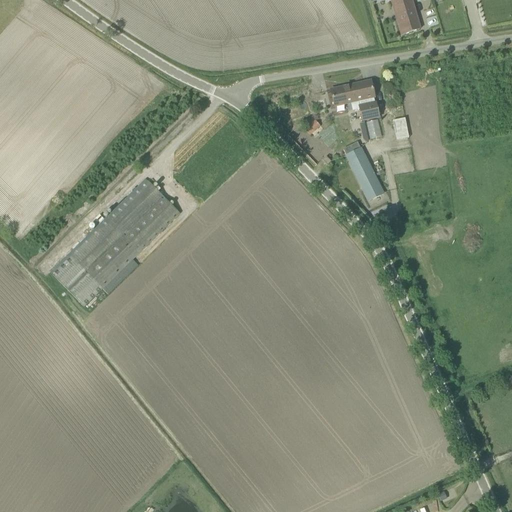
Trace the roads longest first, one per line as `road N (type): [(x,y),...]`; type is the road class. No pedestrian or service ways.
road 1 (unclassified): [(496,511),(375,248),(220,92)]
road 2 (unclassified): [(220,92),(511,35)]
road 3 (unclassified): [(220,92),(180,77),(64,0)]
